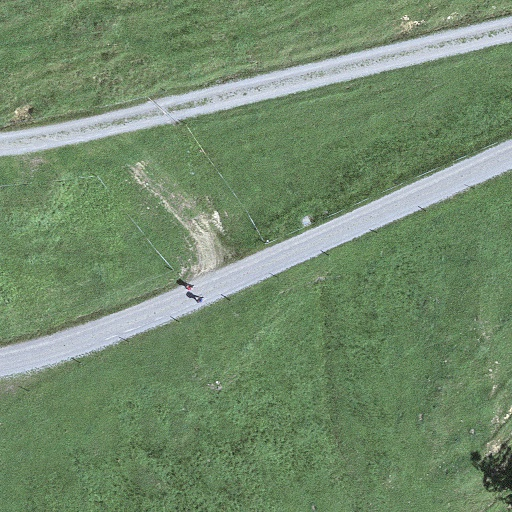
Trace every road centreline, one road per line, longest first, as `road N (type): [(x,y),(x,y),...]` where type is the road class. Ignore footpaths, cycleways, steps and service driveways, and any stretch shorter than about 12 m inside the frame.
road 1 (track): [(0,363),(172,306),(511,150)]
road 2 (track): [(511,35),(87,132),(0,143)]
